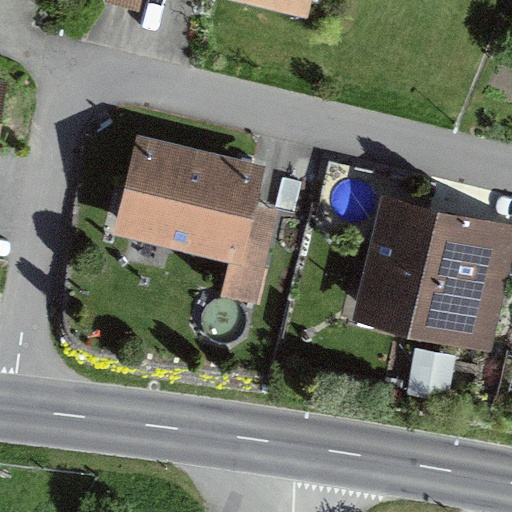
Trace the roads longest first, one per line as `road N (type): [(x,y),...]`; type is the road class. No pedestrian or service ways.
road 1 (residential): [(14,408),(39,83),(511,176)]
road 2 (primary): [(511,482),(299,444),(14,408)]
